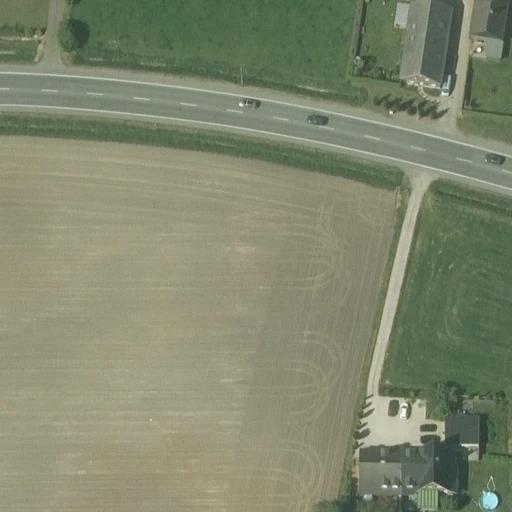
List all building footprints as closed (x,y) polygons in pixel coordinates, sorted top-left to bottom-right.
[(510,0),(477,0),(471,41),(503,46),(510,0)] [(452,15),(412,9),(408,40),(448,46),(452,15)] [(448,46),(408,40),(401,85),(441,91),(448,46)] [(480,422),(446,422),(446,450),(480,450),(480,422)] [(419,459),(364,459),(363,496),(365,496),(365,492),(382,493),(382,497),(403,497),(403,492),(419,492),(419,459)] [(452,459),(419,459),(419,492),(419,496),(457,496),(457,480),(452,480),(452,459)]
